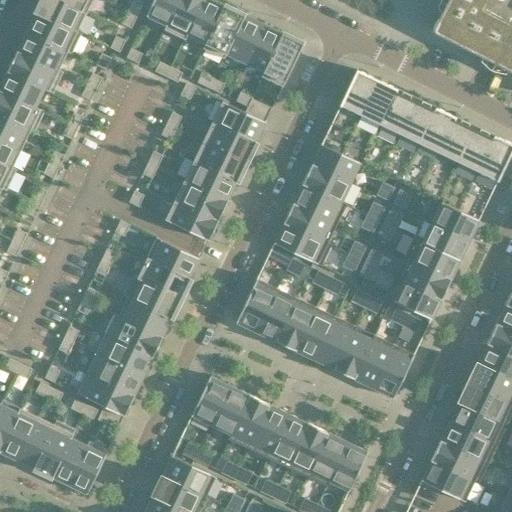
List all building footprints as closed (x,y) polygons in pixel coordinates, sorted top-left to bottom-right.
[(77,31),(86,13),(58,0),(40,0),(35,12),(77,31)] [(91,0),(58,0),(86,13),(91,0)] [(137,15),(143,3),(136,0),(132,0),(128,11),(137,15)] [(165,26),(177,0),(153,0),(146,17),(165,26)] [(187,36),(203,0),(177,0),(165,26),(163,30),(185,40),(187,36)] [(205,44),(223,4),(213,0),(203,0),(187,36),(205,44)] [(472,53),(492,13),(483,8),(487,0),(497,0),(500,1),(502,0),(446,0),(432,29),(433,33),(472,53)] [(226,54),(244,14),(223,4),(205,44),(203,48),(224,58),(226,54)] [(130,29),(137,15),(128,11),(121,24),(130,29)] [(81,33),(77,31),(35,12),(25,32),(67,52),(71,54),(81,33)] [(511,22),(492,13),(472,53),(511,72),(511,22)] [(244,63),(263,23),(244,14),(226,54),(244,63)] [(263,72),(282,32),(263,23),(244,63),(263,72)] [(58,70),(67,52),(25,32),(16,51),(58,70)] [(282,86),(303,43),(282,32),(263,72),(261,76),(282,86)] [(119,52),(125,41),(115,36),(109,48),(119,52)] [(137,63),(142,54),(130,48),(126,58),(137,63)] [(63,72),(58,70),(16,51),(6,71),(44,89),(53,93),(63,72)] [(105,70),(111,58),(101,53),(95,65),(105,70)] [(166,77),(170,68),(158,62),(154,71),(166,77)] [(177,82),(181,73),(170,68),(166,77),(177,82)] [(360,115),(377,79),(356,70),(340,103),(339,105),(360,115)] [(0,90),(35,106),(44,89),(6,71),(0,84),(0,90)] [(96,89),(101,78),(92,73),(86,85),(96,89)] [(209,88),(213,79),(202,73),(197,82),(209,88)] [(220,94),(224,84),(213,79),(209,88),(220,94)] [(379,124),(396,89),(377,79),(360,115),(379,124)] [(189,100),(195,88),(185,83),(180,95),(189,100)] [(90,100),(96,89),(86,85),(81,96),(90,100)] [(399,133),(416,98),(396,89),(379,124),(399,133)] [(44,111),(35,106),(0,90),(0,115),(29,130),(34,132),(44,111)] [(247,107),(252,99),(252,98),(240,92),(236,101),(247,107)] [(418,143),(435,107),(416,98),(399,133),(418,143)] [(265,122),(271,109),(252,99),(247,107),(245,112),(265,122)] [(256,142),(265,122),(245,112),(222,101),(213,121),(256,142)] [(437,152),(454,117),(435,107),(418,143),(437,152)] [(77,128),(83,117),(73,112),(68,123),(77,128)] [(176,128),(181,116),(172,112),(166,123),(176,128)] [(0,140),(20,149),(29,130),(0,115),(0,140)] [(457,161),(474,126),(454,117),(437,152),(457,161)] [(246,162),(256,142),(213,121),(203,141),(246,162)] [(72,140),(77,128),(68,123),(62,135),(72,140)] [(170,139),(176,128),(166,123),(160,135),(170,139)] [(476,171),(493,135),(474,126),(457,161),(476,171)] [(511,148),(511,144),(493,135),(476,171),(491,178),(490,179),(494,181),(495,179),(497,180),(497,179),(511,148)] [(20,149),(0,140),(0,161),(12,167),(20,149)] [(237,181),(246,162),(203,141),(194,161),(237,181)] [(321,144),(311,164),(350,183),(360,162),(321,144)] [(58,167),(64,155),(55,151),(49,163),(58,167)] [(157,167),(162,155),(153,151),(147,162),(157,167)] [(16,169),(12,167),(0,161),(0,187),(1,188),(6,190),(16,169)] [(228,201),(237,181),(194,161),(184,180),(228,201)] [(151,178),(157,167),(147,162),(142,174),(151,178)] [(53,178),(58,167),(49,163),(43,174),(53,178)] [(341,202),(350,183),(311,164),(302,183),(341,202)] [(218,220),(228,201),(184,180),(175,200),(218,220)] [(375,195),(387,201),(393,187),(382,182),(375,195)] [(345,204),(341,202),(302,183),(292,203),(336,224),(345,204)] [(41,204),(47,191),(38,186),(31,199),(41,204)] [(138,207),(143,195),(134,190),(128,202),(138,207)] [(399,190),(392,203),(404,208),(410,195),(399,190)] [(423,217),(431,222),(469,239),(478,219),(432,197),(423,217)] [(34,217),(41,204),(31,199),(25,213),(34,217)] [(208,241),(218,220),(175,200),(165,220),(208,241)] [(378,220),(384,207),(372,202),(366,215),(378,220)] [(336,224),(292,203),(283,222),(326,243),(336,224)] [(389,210),(383,222),(395,228),(401,215),(389,210)] [(372,233),(378,220),(366,215),(360,227),(372,233)] [(124,236),(129,224),(120,220),(114,232),(124,236)] [(331,246),(326,243),(283,222),(273,243),(294,253),(321,266),(331,246)] [(388,241),(395,228),(383,222),(377,235),(388,241)] [(459,259),(469,239),(431,222),(422,241),(459,259)] [(21,245),(27,233),(17,229),(12,240),(21,245)] [(190,279),(200,258),(156,237),(146,258),(190,279)] [(450,279),(459,259),(422,241),(413,237),(404,257),(450,279)] [(16,256),(21,245),(12,240),(6,252),(16,256)] [(354,241),(348,254),(359,259),(365,246),(354,241)] [(291,258),(294,253),(273,243),(273,244),(267,256),(287,266),(291,258)] [(110,264),(116,253),(106,248),(100,260),(110,264)] [(371,249),(365,261),(376,267),(382,254),(371,249)] [(353,272),(359,259),(348,254),(341,267),(353,272)] [(441,298),(450,279),(404,257),(395,276),(441,298)] [(180,298),(190,279),(146,258),(137,277),(180,298)] [(304,264),(291,258),(287,266),(286,270),(299,276),(304,264)] [(105,276),(110,264),(100,260),(95,271),(105,276)] [(370,280),(376,267),(365,261),(358,274),(370,280)] [(325,288),(330,277),(317,271),(312,282),(325,288)] [(171,319),(180,298),(137,277),(133,275),(123,296),(127,298),(171,319)] [(441,298),(395,276),(385,296),(431,318),(441,298)] [(343,283),(330,277),(325,288),(337,294),(343,283)] [(256,332),(277,288),(256,279),(235,322),(256,332)] [(92,303),(97,292),(87,287),(82,299),(92,303)] [(276,341),(296,298),(277,288),(256,332),(276,341)] [(363,307),(369,295),(356,289),(351,301),(363,307)] [(511,314),(511,290),(510,289),(501,309),(511,314)] [(382,301),(369,295),(363,307),(376,313),(382,301)] [(162,336),(171,319),(127,298),(119,316),(162,336)] [(295,351),(316,307),(296,298),(276,341),(295,351)] [(86,315),(92,303),(82,299),(76,310),(86,315)] [(314,360),(335,316),(316,307),(295,351),(314,360)] [(402,325),(408,314),(395,308),(389,319),(402,325)] [(511,338),(511,314),(501,309),(492,328),(511,338)] [(152,357),(162,336),(119,316),(114,314),(105,334),(152,357)] [(421,320),(408,314),(402,325),(415,332),(421,320)] [(334,369),(354,326),(335,316),(314,360),(334,369)] [(73,342),(78,331),(69,326),(63,338),(73,342)] [(353,379),(374,335),(354,326),(334,369),(353,379)] [(511,361),(511,338),(492,328),(482,348),(511,361)] [(143,376),(152,357),(105,334),(96,353),(143,376)] [(372,388),(393,344),(374,335),(353,379),(372,388)] [(67,353),(73,342),(63,338),(58,349),(67,353)] [(414,354),(393,344),(372,388),(393,397),(414,354)] [(511,385),(511,361),(482,348),(473,367),(511,385)] [(134,396),(143,376),(96,353),(86,373),(134,396)] [(15,373),(20,363),(9,358),(4,368),(15,373)] [(27,379),(32,369),(20,363),(15,373),(27,379)] [(54,383),(59,371),(49,366),(44,378),(54,383)] [(503,405),(511,386),(511,385),(473,367),(464,387),(503,405)] [(124,416),(134,396),(86,373),(77,393),(104,406),(124,416)] [(211,425),(230,386),(209,376),(191,415),(211,425)] [(47,397),(51,387),(40,382),(35,391),(47,397)] [(231,434),(249,395),(230,386),(211,425),(231,434)] [(58,402),(63,393),(51,387),(47,397),(58,402)] [(494,425),(503,405),(464,387),(454,406),(494,425)] [(248,448),(269,404),(249,395),(231,434),(229,439),(248,448)] [(0,451),(20,408),(1,399),(0,401),(0,451)] [(81,414),(86,404),(74,399),(70,408),(81,414)] [(93,419),(97,409),(86,404),(81,414),(93,419)] [(267,457),(288,414),(269,404),(248,448),(267,457)] [(117,430),(124,416),(104,406),(97,420),(117,430)] [(484,444),(494,425),(454,406),(445,426),(484,444)] [(0,451),(18,460),(38,417),(20,408),(0,451)] [(287,467),(308,423),(288,414),(267,457),(287,467)] [(34,468),(54,424),(38,417),(18,460),(34,468)] [(53,477),(71,438),(75,429),(56,420),(54,424),(34,468),(53,477)] [(306,476),(327,432),(308,423),(287,467),(306,476)] [(475,464),(484,444),(445,426),(436,445),(475,464)] [(328,481),(346,441),(327,432),(306,476),(325,485),(328,481)] [(69,485),(86,445),(71,438),(53,477),(69,485)] [(87,494),(108,450),(88,441),(86,445),(69,485),(87,494)] [(367,451),(346,441),(328,481),(348,491),(367,451)] [(194,460),(200,448),(187,442),(182,453),(194,460)] [(466,483),(475,464),(436,445),(426,465),(466,483)] [(213,454),(200,448),(194,460),(207,466),(213,454)] [(215,476),(171,455),(162,475),(205,496),(215,476)] [(233,478),(239,467),(226,460),(220,472),(233,478)] [(456,504),(466,483),(426,465),(417,485),(456,504)] [(252,473),(239,467),(233,478),(246,484),(252,473)] [(202,511),(209,498),(205,496),(162,475),(152,495),(187,511),(202,511)] [(272,497),(278,485),(265,479),(259,491),(272,497)] [(291,492),(278,485),(272,497),(285,503),(291,492)] [(511,505),(511,489),(505,487),(499,499),(511,505)] [(232,494),(226,506),(237,511),(244,499),(232,494)] [(187,511),(152,495),(144,511),(187,511)] [(303,511),(312,511),(317,504),(304,498),(298,509),(303,511)] [(509,511),(511,506),(511,505),(499,499),(493,511),(509,511)] [(249,502),(244,511),(258,511),(261,507),(249,502)]
